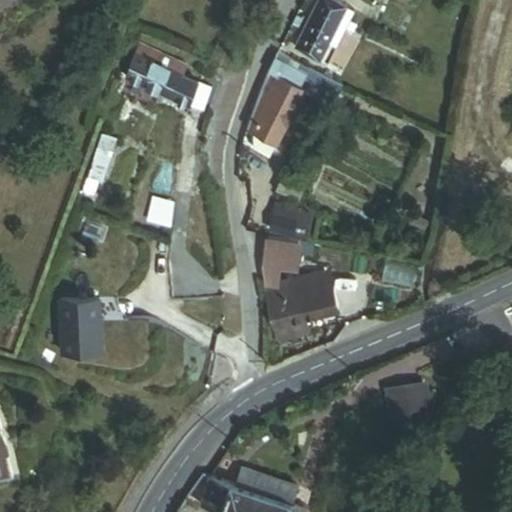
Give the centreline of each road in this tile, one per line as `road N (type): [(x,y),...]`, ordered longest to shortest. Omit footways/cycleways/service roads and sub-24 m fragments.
road 1 (residential): [(253,395),(259,325),(228,185),(236,133),(293,0)]
road 2 (tertiary): [(511,280),(253,395)]
road 3 (tertiary): [(253,395),(203,435),(145,511)]
